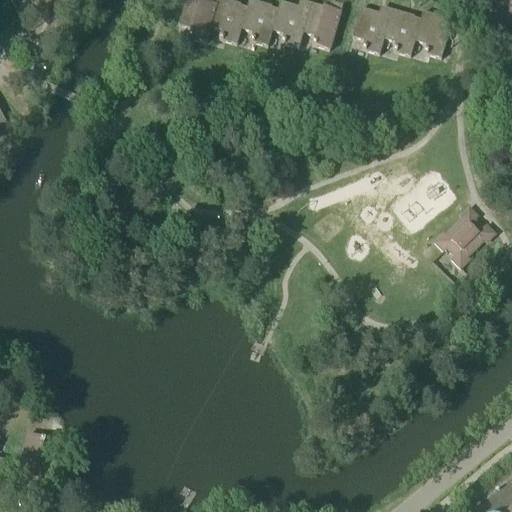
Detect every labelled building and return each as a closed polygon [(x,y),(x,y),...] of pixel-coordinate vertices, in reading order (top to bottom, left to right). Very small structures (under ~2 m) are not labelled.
[(39,12),(49,7),(45,0),(11,0),(20,14),(35,6),(39,12)] [(45,0),(49,7),(59,1),(63,9),(80,0),(79,0),(45,0)] [(207,45),(212,29),(220,0),(219,0),(205,0),(205,4),(192,0),(186,0),(178,27),(190,31),(188,40),(207,45)] [(220,0),(212,29),(222,32),(220,42),(236,47),(241,30),(247,10),(240,8),(241,6),(220,0)] [(249,2),(247,10),(241,30),(252,33),(249,43),(267,48),(272,33),(278,12),(270,10),(271,8),(249,2)] [(504,45),(511,47),(511,6),(497,2),(482,49),(501,55),(504,45)] [(299,51),(303,34),(311,6),(301,3),(299,10),(280,5),(278,12),(272,33),(284,36),(281,46),(299,51)] [(311,6),(303,34),(315,37),(312,47),(330,52),(343,7),(330,4),(328,11),(311,6)] [(379,57),(384,42),(393,11),(381,8),(379,16),(361,10),(352,40),(363,43),(360,51),(379,57)] [(422,14),(419,22),(413,43),(415,44),(426,47),(423,56),(441,61),(455,14),(438,9),(435,18),(422,14)] [(412,17),(393,11),(384,42),(395,45),(392,54),(410,60),(415,44),(413,43),(419,22),(412,20),(412,17)] [(445,239),(442,236),(433,245),(442,255),(446,251),(453,259),(450,262),(460,273),(470,263),(467,260),(484,244),(486,247),(495,237),(485,227),(482,230),(475,222),(478,219),(469,209),(458,218),(462,223),(445,239)] [(45,442),(28,437),(14,481),(27,485),(29,480),(45,485),(55,454),(42,450),(45,442)]
